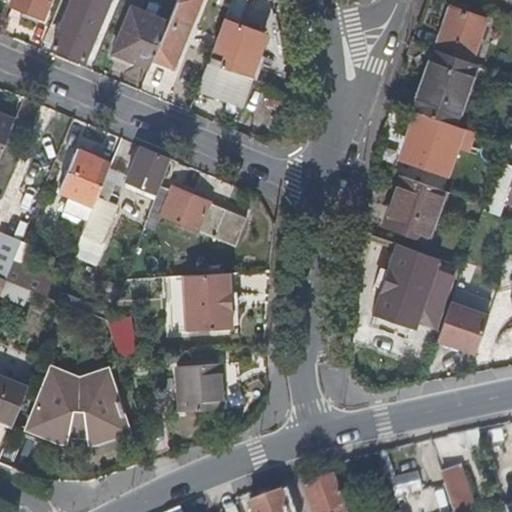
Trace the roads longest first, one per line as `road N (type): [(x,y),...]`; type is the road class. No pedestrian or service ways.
road 1 (residential): [(308,195),(0,62)]
road 2 (residential): [(316,437),(302,360),(308,195)]
road 3 (tertiary): [(129,511),(205,475),(316,437)]
road 4 (tertiary): [(316,437),(511,395)]
road 5 (residential): [(331,123),(398,0)]
road 6 (residential): [(331,123),(314,0)]
